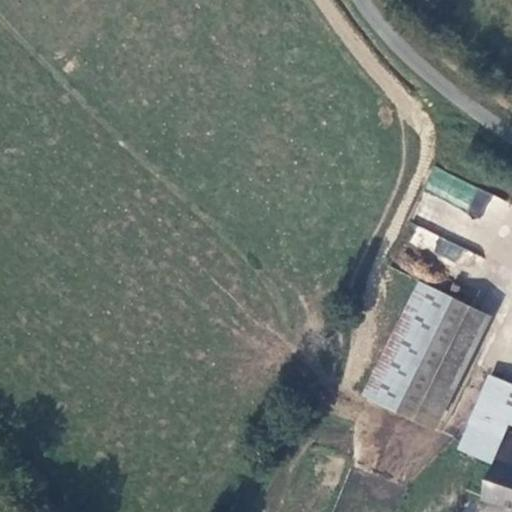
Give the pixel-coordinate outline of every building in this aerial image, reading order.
[(432,173),(426,195),(483,210),(489,189),(432,173)] [(456,264),(464,250),(419,225),(411,240),(456,264)] [(496,316),(429,282),(371,398),(437,432),(496,316)] [(511,385),(492,378),(475,425),(507,440),(511,430),(511,385)] [(507,440),(475,425),(464,451),(496,465),(507,440)] [(511,438),(492,503),(511,509),(511,438)]
